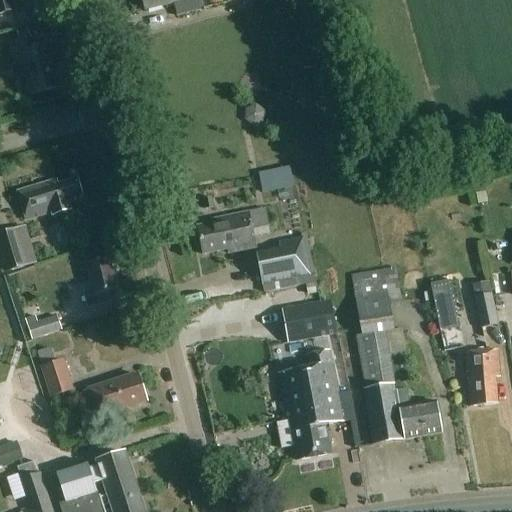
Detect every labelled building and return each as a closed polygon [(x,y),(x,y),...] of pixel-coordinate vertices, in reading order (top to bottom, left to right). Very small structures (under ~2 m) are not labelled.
[(141,0),(145,12),(173,5),(191,0),(141,0)] [(30,96),(61,88),(50,46),(35,50),(32,38),(9,44),(14,66),(22,64),(30,96)] [(81,197),(76,181),(58,186),(57,181),(17,193),(26,222),(51,214),(52,216),(53,216),(70,211),(68,205),(76,202),(75,199),(81,197)] [(215,190),(202,192),(204,198),(216,196),(215,190)] [(485,192),(475,194),(477,206),(487,204),(485,192)] [(228,255),(255,249),(248,214),(212,221),(212,225),(197,228),(203,256),(227,251),(228,255)] [(0,233),(0,244),(8,272),(28,267),(17,229),(0,233)] [(280,251),(256,256),(263,286),(310,277),(302,239),(279,244),(280,251)] [(88,309),(109,304),(106,293),(117,291),(109,259),(87,265),(94,291),(84,293),(88,309)] [(351,283),(360,336),(357,337),(366,390),(363,391),(373,446),(441,435),(435,403),(435,402),(409,406),(406,389),(394,392),(387,356),(383,333),(393,331),(388,302),(400,301),(396,276),(351,283)] [(453,296),(450,281),(430,285),(433,300),(453,296)] [(488,283),(471,287),(474,299),(491,295),(488,283)] [(491,295),(474,299),(481,330),(498,326),(491,295)] [(290,344),(338,335),(331,299),(283,309),(290,344)] [(28,327),(32,339),(61,330),(57,318),(28,327)] [(309,400),(338,394),(332,365),(329,352),(306,356),(309,369),(277,375),(286,422),(312,417),(309,400)] [(469,408),(497,406),(494,380),(498,379),(496,352),(464,354),(469,408)] [(41,369),(50,398),(73,390),(64,362),(41,369)] [(92,421),(145,403),(137,376),(83,393),(92,421)] [(312,417),(286,422),(290,422),(297,462),(331,456),(325,427),(344,424),(338,394),(309,400),(312,417)] [(0,448),(0,461),(2,467),(23,460),(17,442),(0,448)] [(143,511),(126,454),(57,476),(66,504),(59,506),(61,511),(143,511)] [(51,511),(40,475),(36,463),(17,469),(21,481),(30,509),(28,509),(22,511),(51,511)]
